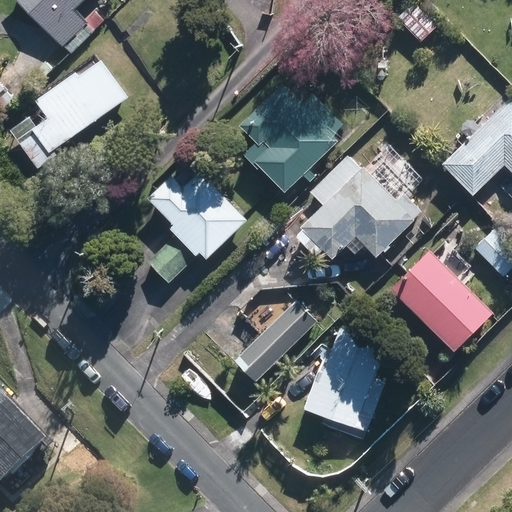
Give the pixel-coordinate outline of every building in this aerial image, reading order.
[(27,0),(76,52),(101,29),(75,2),(77,0),(27,0)] [(420,2),(405,16),(425,37),(439,23),(420,2)] [(103,69),(95,57),(40,94),(59,121),(29,141),(42,160),(133,98),(110,64),(103,69)] [(342,140),(292,90),(259,123),(274,138),(255,157),(290,192),(342,140)] [(482,190),(511,160),(511,109),(456,164),(482,190)] [(199,165),(164,198),(194,230),(160,261),(178,280),(211,249),(217,255),(253,222),(199,165)] [(371,172),(316,227),(344,255),(368,231),(386,249),(423,211),(411,199),(404,205),(371,172)] [(511,249),(489,227),(474,242),(510,277),(511,274),(511,249)] [(501,307),(440,253),(404,293),(465,347),(501,307)] [(321,321),(302,302),(244,361),(263,380),(321,321)] [(393,348),(346,331),(318,410),(365,426),(393,348)] [(0,388),(0,469),(13,483),(54,445),(0,388)]
